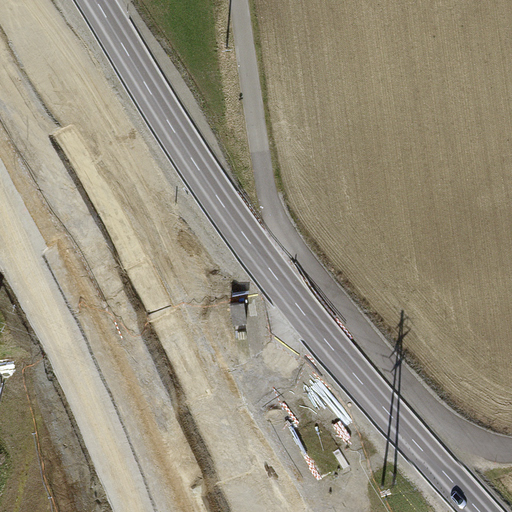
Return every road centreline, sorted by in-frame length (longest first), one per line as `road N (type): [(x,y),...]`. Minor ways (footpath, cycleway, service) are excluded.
road 1 (primary): [(480,511),(277,277),(96,0)]
road 2 (primary): [(260,511),(0,64)]
road 3 (track): [(275,219),(410,387),(449,424),(511,451)]
road 4 (unclassified): [(275,219),(239,0)]
